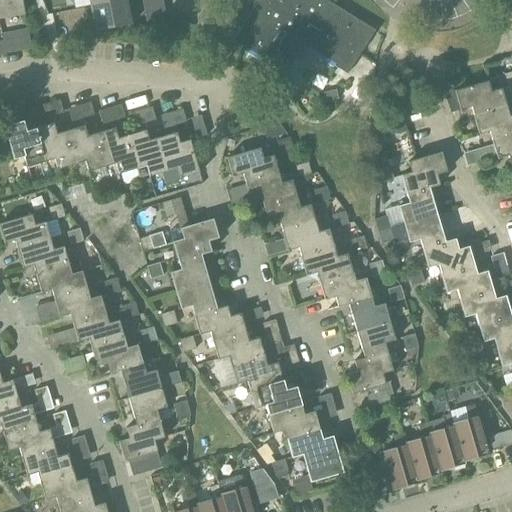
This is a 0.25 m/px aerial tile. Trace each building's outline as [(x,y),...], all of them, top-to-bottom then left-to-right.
[(0,0),(0,18),(24,14),(21,0),(0,0)] [(124,0),(90,8),(95,33),(129,26),(124,0)] [(262,60),(252,77),(276,92),(284,79),(281,77),(298,50),(308,48),(335,65),(333,67),(346,75),(373,32),(373,33),(374,32),(332,6),(334,3),(328,0),(236,0),(234,3),(245,5),(252,9),(232,41),(262,60)] [(31,49),(29,38),(18,40),(20,51),(31,49)] [(470,108),(472,117),(505,108),(500,89),(490,92),(487,82),(454,92),(459,111),(470,108)] [(319,95),(321,104),(339,100),(337,91),(319,95)] [(28,99),(15,102),(19,115),(32,111),(28,99)] [(59,101),(46,105),(50,117),(62,114),(59,101)] [(89,103),(77,107),(81,120),(93,116),(89,103)] [(120,106),(107,109),(111,122),(124,118),(120,106)] [(151,108),(138,112),(142,124),(154,121),(151,108)] [(488,133),(491,142),(511,135),(511,115),(508,117),(505,108),(472,117),(478,136),(488,133)] [(98,112),(104,132),(105,132),(114,129),(112,122),(111,122),(107,109),(98,112)] [(185,123),(184,121),(181,110),(169,114),(173,127),(185,123)] [(3,128),(12,161),(23,158),(26,168),(44,163),(34,130),(25,133),(22,122),(3,128)] [(52,124),(34,130),(44,163),(53,160),(56,171),(75,165),(65,132),(56,135),(52,124)] [(105,167),(96,134),(86,137),(83,127),(65,132),(75,165),(84,162),(87,173),(105,167)] [(104,132),(96,134),(105,167),(115,165),(118,175),(136,170),(126,137),(117,140),(114,129),(105,132),(104,132)] [(166,172),(157,139),(148,142),(145,131),(126,137),(136,170),(145,167),(148,177),(166,172)] [(175,134),(157,139),(166,172),(176,169),(179,180),(198,174),(189,141),(178,144),(175,134)] [(507,157),(509,166),(511,165),(511,135),(491,142),(496,160),(507,157)] [(292,151),(289,139),(276,142),(279,155),(292,151)] [(244,184),(278,175),(272,156),(262,159),(259,149),(226,159),(231,178),(242,175),(244,184)] [(428,189),(438,186),(435,176),(445,173),(440,153),(407,163),(410,173),(399,176),(405,195),(427,188),(428,189)] [(311,176),(307,163),(294,167),(298,180),(311,176)] [(376,170),(380,183),(392,179),(389,167),(376,170)] [(260,200),(263,209),(296,199),(291,181),(280,184),(278,175),(244,184),(250,203),(260,200)] [(329,200),(325,188),(313,192),(316,204),(329,200)] [(436,216),(428,189),(427,188),(405,195),(407,204),(397,207),(402,226),(436,216)] [(278,224),(281,233),(314,224),(309,206),(299,209),(296,199),(263,209),(268,227),(278,224)] [(51,221),(64,218),(60,205),(47,209),(51,221)] [(347,225),(344,212),(331,216),(334,229),(347,225)] [(30,215),(0,224),(0,234),(3,245),(13,242),(16,251),(49,241),(44,223),(33,226),(30,215)] [(436,216),(402,226),(408,244),(418,241),(421,250),(444,244),(444,243),(436,216)] [(373,221),(376,233),(389,229),(386,217),(373,221)] [(212,220),(179,230),(182,240),(171,243),(177,262),(199,255),(200,256),(210,253),(207,242),(217,239),(212,220)] [(300,258),(333,249),(327,230),(317,233),(314,224),(281,233),(286,252),(297,249),(300,258)] [(376,233),(380,245),(393,242),(389,229),(376,233)] [(82,242),(78,230),(66,233),(69,246),(82,242)] [(165,246),(161,233),(148,237),(152,250),(165,246)] [(353,253),(366,250),(362,237),(349,241),(353,253)] [(444,244),(421,250),(426,269),(437,266),(440,275),(473,266),(467,248),(457,251),(454,240),(444,243),(444,244)] [(49,241),(16,251),(22,269),(32,266),(35,276),(67,266),(62,248),(52,250),(49,241)] [(315,273),(318,283),(351,273),(346,255),(335,258),(333,249),(300,258),(305,276),(315,273)] [(100,267),(97,254),(84,258),(88,271),(100,267)] [(502,254),(492,257),(489,258),(493,270),(506,267),(502,254)] [(169,274),(174,292),(207,283),(200,256),(199,255),(177,262),(179,271),(169,274)] [(384,274),(380,262),(368,265),(371,278),(384,274)] [(67,266),(35,276),(40,294),(50,291),(53,300),(86,291),(78,263),(67,266)] [(158,264),(146,268),(149,280),(162,276),(158,264)] [(455,290),(458,300),(491,290),(486,272),(475,275),(473,266),(440,275),(445,293),(455,290)] [(407,274),(410,287),(423,283),(419,271),(407,274)] [(354,283),(351,273),(318,283),(323,301),(334,298),(337,309),(347,306),(347,305),(370,298),(364,279),(354,283)] [(119,292),(115,279),(102,283),(106,295),(119,292)] [(190,307),(193,317),(215,311),(215,310),(207,283),(174,292),(180,311),(190,307)] [(403,300),(399,287),(386,291),(390,303),(403,300)] [(476,324),(510,315),(504,297),(494,300),(491,290),(458,300),(463,318),(474,315),(476,324)] [(86,291),(53,300),(58,318),(69,315),(72,325),(104,315),(99,297),(89,300),(86,291)] [(347,306),(355,333),(388,323),(383,305),(373,308),(370,298),(347,305),(347,306)] [(124,320),(137,316),(134,304),(121,307),(124,320)] [(209,333),(211,342),(244,332),(239,314),(229,317),(226,307),(215,310),(215,311),(193,317),(198,336),(209,333)] [(160,316),(163,328),(176,324),(172,312),(160,316)] [(104,315),(72,325),(77,343),(87,340),(90,349),(123,340),(117,321),(107,324),(104,315)] [(492,340),(495,349),(511,344),(511,323),(510,315),(476,324),(482,343),(492,340)] [(274,321),(263,324),(261,325),(265,337),(278,333),(274,321)] [(394,341),(388,323),(355,333),(363,359),(363,361),(386,354),(383,344),(394,341)] [(156,341),(152,328),(139,332),(143,345),(156,341)] [(227,358),(230,367),(263,357),(258,339),(247,342),(244,332),(211,342),(217,361),(227,358)] [(417,347),(413,335),(400,339),(404,351),(417,347)] [(178,341),(182,354),(195,350),(191,337),(178,341)] [(119,371),(141,365),(136,346),(125,349),(123,340),(90,349),(95,368),(106,365),(109,375),(119,372),(119,371)] [(511,364),(511,368),(511,344),(495,349),(500,367),(511,364)] [(292,346),(282,349),(280,349),(283,362),(296,358),(292,346)] [(391,372),(386,354),(363,361),(363,359),(353,362),(356,373),(345,376),(351,395),(369,390),(370,395),(365,397),(369,408),(389,402),(387,397),(392,395),(389,382),(384,384),(381,375),(391,372)] [(245,382),(248,391),(281,382),(276,363),(266,366),(263,357),(230,367),(235,385),(245,382)] [(144,374),(141,365),(119,371),(119,372),(127,399),(160,390),(155,371),(144,374)] [(311,370),(300,373),(298,374),(302,386),(314,383),(311,370)] [(169,376),(172,386),(179,384),(176,374),(169,376)] [(0,404),(17,399),(11,381),(1,384),(0,380),(0,404)] [(281,382),(248,391),(253,410),(264,407),(266,416),(300,406),(294,388),(284,391),(281,382)] [(46,388),(35,391),(33,391),(37,404),(50,400),(46,388)] [(160,390),(127,399),(135,426),(135,427),(157,420),(155,411),(165,408),(160,390)] [(498,397),(502,410),(511,406),(511,396),(511,393),(498,397)] [(329,395),(319,398),(316,399),(320,411),(333,407),(329,395)] [(0,426),(2,434),(35,424),(30,406),(19,409),(17,399),(0,404),(0,426)] [(188,414),(185,402),(172,405),(176,418),(188,414)] [(469,455),(471,460),(486,456),(487,458),(488,458),(473,405),(464,408),(467,420),(452,425),(461,457),(469,455)] [(282,431),(285,441),(318,431),(313,413),(302,416),(300,406),(266,416),(272,434),(282,431)] [(64,412),(54,415),(51,416),(55,429),(68,425),(64,412)] [(464,467),(461,457),(452,425),(449,415),(440,418),(441,420),(426,424),(428,434),(437,467),(446,464),(448,470),(463,465),(463,468),(464,467)] [(123,462),(127,461),(131,475),(160,467),(156,452),(153,442),(163,439),(157,420),(135,427),(135,426),(125,429),(128,439),(117,442),(123,462)] [(18,449),(20,458),(53,449),(48,430),(38,433),(35,424),(2,434),(7,452),(18,449)] [(422,473),(424,479),(439,475),(440,477),(437,467),(428,434),(426,424),(417,427),(420,439),(405,444),(414,476),(422,473)] [(321,440),(318,431),(285,441),(290,459),(301,456),(303,467),(309,484),(342,474),(331,437),(321,440)] [(511,438),(510,431),(487,437),(491,450),(511,443),(511,438)] [(416,486),(417,486),(414,476),(405,444),(402,434),(393,437),(397,449),(380,453),(390,486),(399,483),(401,489),(416,484),(416,486)] [(74,453),(86,449),(83,437),(70,441),(74,453)] [(36,473),(39,483),(72,473),(67,455),(56,458),(53,449),(20,458),(26,477),(36,473)] [(270,464),(274,477),(286,473),(283,461),(270,464)] [(101,462),(91,465),(89,465),(92,478),(105,474),(101,462)] [(257,505),(277,500),(273,487),(261,470),(248,474),(257,505)] [(55,498),(57,507),(90,498),(85,479),(75,483),(72,473),(39,483),(44,501),(55,498)] [(251,511),(240,476),(232,479),(232,481),(217,486),(220,495),(224,511),(251,511)] [(224,511),(220,495),(217,486),(208,488),(212,500),(196,505),(198,511),(224,511)] [(180,511),(198,511),(196,505),(194,495),(185,498),(188,510),(180,511)] [(93,507),(90,498),(57,507),(58,511),(105,511),(104,504),(93,507)]
